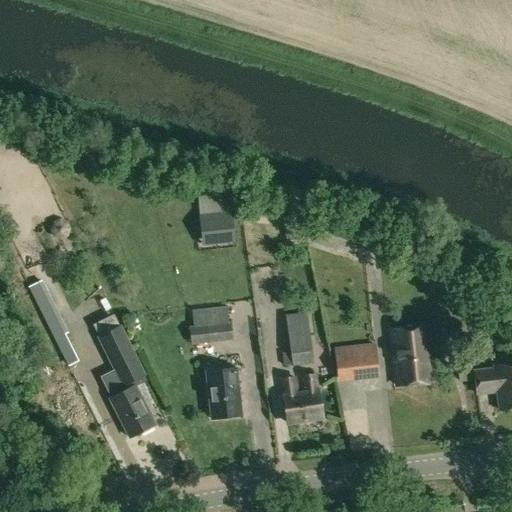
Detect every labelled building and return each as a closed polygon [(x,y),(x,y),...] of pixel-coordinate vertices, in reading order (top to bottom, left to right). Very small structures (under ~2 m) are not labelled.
[(235,236),(233,213),(200,215),(202,240),(235,236)] [(283,216),(284,224),(287,241),(305,238),(302,220),(301,221),(300,214),(283,216)] [(351,256),(359,231),(320,219),(312,244),(351,256)] [(282,268),(279,223),(256,225),(257,252),(269,251),(270,269),(282,268)] [(283,274),(261,274),(261,298),(268,297),(268,311),(284,311),(283,274)] [(43,282),(30,289),(68,366),(78,361),(65,334),(68,332),(43,282)] [(460,284),(445,286),(447,305),(462,304),(460,284)] [(192,311),(194,326),(189,327),(191,345),(235,341),(233,323),(229,323),(227,307),(192,311)] [(293,366),(315,363),(307,313),(286,315),(293,366)] [(397,386),(435,382),(429,326),(391,330),(397,386)] [(131,437),(154,426),(133,382),(144,376),(120,327),(101,337),(127,390),(111,398),(131,437)] [(339,379),(378,374),(376,343),(335,347),(339,379)] [(500,411),(511,409),(511,363),(474,368),(477,394),(498,391),(500,411)] [(212,419),(242,416),(237,369),(207,372),(212,419)] [(284,396),(288,424),(322,419),(319,396),(317,396),(314,375),(303,377),(305,393),(298,394),(295,378),(282,380),(284,396)]
